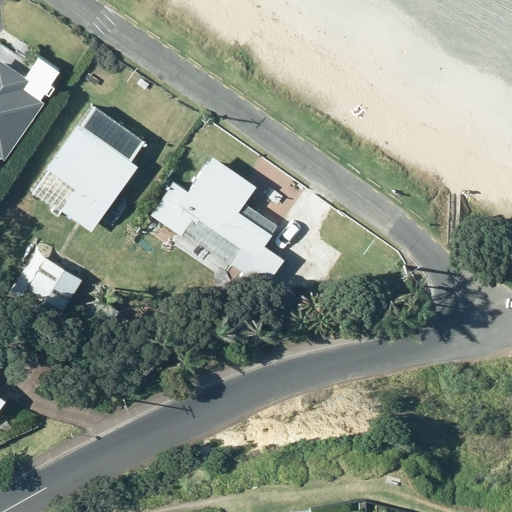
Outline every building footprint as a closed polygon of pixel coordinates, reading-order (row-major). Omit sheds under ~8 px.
[(4,164),(45,106),(24,91),(30,83),(0,62),(0,162),(1,162),(4,164)] [(92,235),(139,170),(130,163),(143,145),(94,109),(33,192),(92,235)] [(175,185),(151,218),(182,239),(185,235),(246,277),(242,283),(262,298),(286,263),(266,249),(274,237),(241,214),(257,191),(214,160),(190,195),(175,185)] [(144,243),(154,229),(142,220),(132,234),(144,243)] [(56,325),(82,283),(47,261),(20,303),(56,325)] [(118,315),(99,302),(81,329),(101,342),(118,315)]
